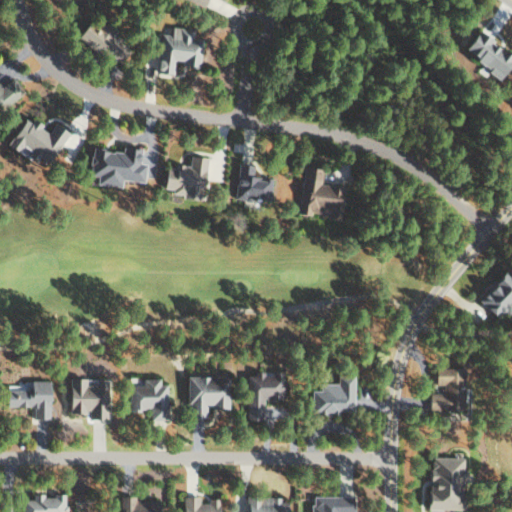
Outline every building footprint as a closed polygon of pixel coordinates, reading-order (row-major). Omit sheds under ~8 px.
[(156,33),(152,72),(170,73),(171,63),(196,66),(199,39),(188,38),(189,29),(167,26),(166,34),(156,33)] [(471,31),(460,49),(472,57),(470,60),(498,78),(511,56),(471,31)] [(0,104),(19,90),(9,77),(0,84),(0,104)] [(45,164),(63,130),(49,123),(45,131),(18,116),(2,146),(14,152),(18,145),(26,149),(22,157),(32,162),(34,158),(45,164)] [(140,182),(141,163),(135,163),(136,148),(118,147),(118,151),(86,149),(84,175),(92,176),(91,185),(116,186),(117,180),(140,182)] [(202,158),(186,156),(185,167),(162,164),(159,188),(169,189),(169,193),(198,196),(202,158)] [(268,178),(249,177),(249,165),(234,164),(232,199),(267,201),(268,178)] [(295,214),(307,215),(308,210),(325,212),(324,219),(338,220),(341,186),(315,184),(316,168),(299,167),(295,214)] [(473,300),(493,318),(501,310),(505,314),(511,307),(511,282),(500,271),(473,300)] [(426,411),(462,411),(462,367),(432,367),(432,385),(441,385),(441,393),(426,393),(426,411)] [(242,374),(243,420),(260,420),(259,400),(281,399),(280,373),(242,374)] [(183,376),(184,418),(203,418),(203,408),(225,408),(225,376),(183,376)] [(350,376),(333,376),(333,383),(317,383),(317,390),(308,390),(308,414),(350,414),(350,376)] [(103,419),(101,380),(92,381),(92,385),(82,385),(81,378),(64,379),(66,415),(84,414),(85,419),(103,419)] [(30,419),(46,418),(45,380),(26,381),(26,387),(3,387),(3,407),(30,407),(30,419)] [(138,380),(138,385),(125,385),(126,411),(146,410),(146,420),(164,420),(163,380),(138,380)] [(425,508),(460,508),(460,458),(426,457),(425,508)] [(17,511),(61,511),(62,494),(40,494),(40,492),(29,492),(29,498),(18,498),(17,511)] [(156,511),(156,499),(131,499),(131,495),(117,495),(117,511),(156,511)] [(180,495),(179,511),(215,511),(216,500),(197,500),(197,495),(180,495)] [(348,511),(349,495),(309,495),(308,511),(348,511)]
